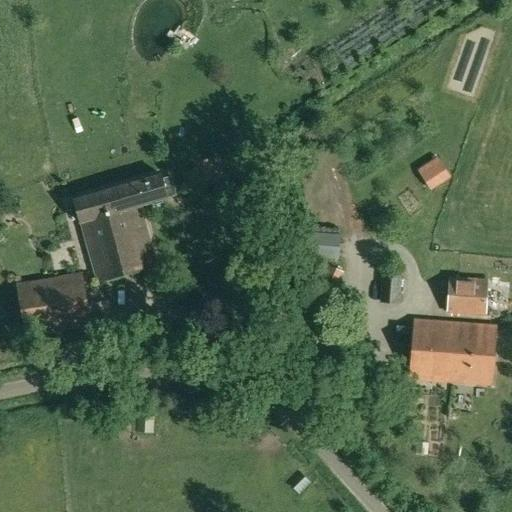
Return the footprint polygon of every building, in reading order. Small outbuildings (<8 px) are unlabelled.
[(242,188),(242,218),(261,218),(261,189),(262,141),(244,140),(242,188)] [(437,157),(418,169),(431,190),(451,177),(437,157)] [(135,231),(144,229),(142,221),(137,222),(134,211),(166,202),(165,197),(173,194),(169,180),(161,182),(159,178),(120,189),(128,218),(131,217),(135,231)] [(128,218),(120,189),(72,202),(95,285),(155,268),(144,229),(135,231),(131,217),(128,218)] [(329,266),(323,283),(337,289),(344,272),(329,266)] [(17,284),(26,336),(90,325),(81,274),(17,284)] [(381,275),(380,302),(400,304),(402,276),(381,275)] [(450,279),(447,312),(485,315),(488,282),(450,279)] [(332,320),(294,295),(275,324),(313,349),(332,320)] [(226,299),(220,310),(234,318),(240,307),(226,299)] [(496,327),(414,321),(410,379),(492,384),(496,327)] [(154,418),(138,417),(138,433),(153,434),(154,418)] [(310,481),(297,471),(287,484),(300,494),(310,481)]
